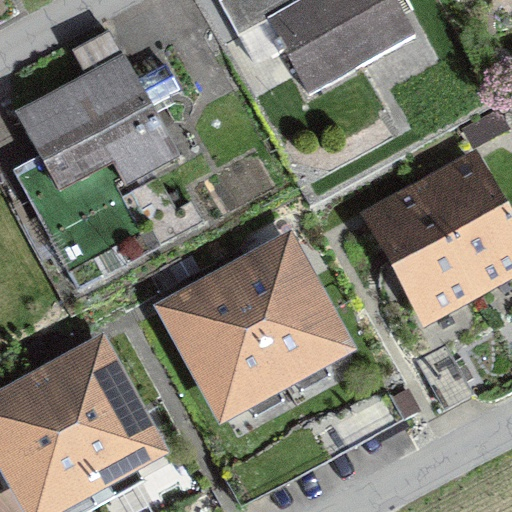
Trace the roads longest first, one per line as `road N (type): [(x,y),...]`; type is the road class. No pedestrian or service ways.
road 1 (residential): [(366,511),(511,435)]
road 2 (residential): [(0,53),(108,0)]
